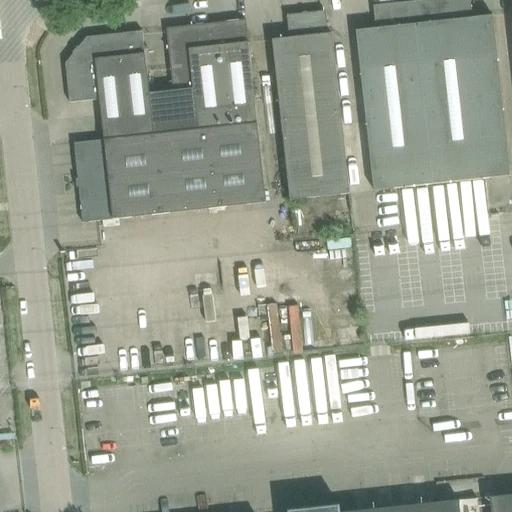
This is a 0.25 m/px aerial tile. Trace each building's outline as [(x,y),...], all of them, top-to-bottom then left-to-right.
[(473,18),(470,0),(430,0),(422,1),(442,184),(511,176),(493,16),(473,18)] [(374,191),(394,189),(442,184),(422,1),(374,6),(376,29),(356,31),(374,191)] [(328,34),(326,12),(287,16),(290,38),(272,40),(290,201),(350,194),(332,34),(328,34)] [(174,92),(150,95),(154,135),(198,131),(258,124),(248,40),(246,20),(167,29),(169,49),(174,92)] [(87,38),(66,64),(70,103),(100,100),(104,140),(154,135),(150,95),(145,52),(143,32),(87,38)] [(83,223),(123,219),(266,203),(258,124),(198,131),(154,135),(104,140),(75,144),(83,223)] [(511,511),(511,495),(358,511),(340,511),(340,505),(311,508),(311,511),(305,511),(511,511)]
